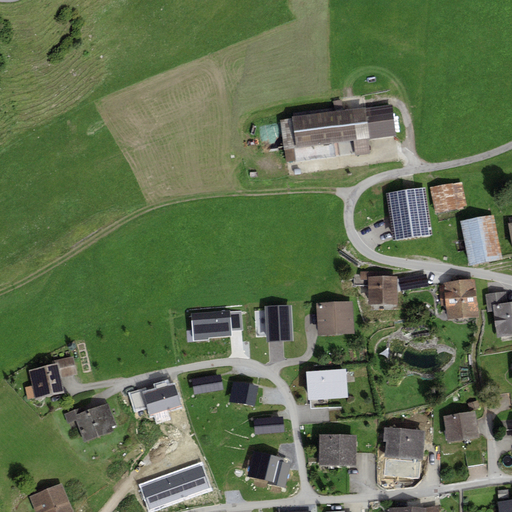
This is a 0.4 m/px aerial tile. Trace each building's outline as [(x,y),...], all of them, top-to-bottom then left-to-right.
[(389,110),(280,127),(286,163),(366,150),(365,143),(393,138),(389,110)] [(460,184),(430,190),(435,215),(465,209),(460,184)] [(424,189),(386,196),(395,244),(432,238),(424,189)] [(493,218),(461,225),(471,269),(502,262),(493,218)] [(397,280),(365,280),(367,312),(399,309),(397,280)] [(473,285),(445,287),(448,323),(476,321),(473,285)] [(506,295),(486,299),(488,316),(494,315),(498,340),(511,338),(511,307),(508,308),(506,295)] [(351,303),(317,306),(320,339),(353,336),(351,303)] [(75,360),(58,363),(62,382),(79,379),(75,360)] [(59,367),(28,373),(34,401),(64,396),(59,367)] [(346,373),(307,376),(309,406),(348,402),(346,373)] [(78,412),(63,418),(67,427),(75,424),(84,446),(117,433),(106,407),(81,417),(78,412)] [(474,415),(444,420),(447,445),(478,441),(474,415)] [(425,434),(384,432),(383,445),(387,445),(386,460),(423,462),(425,434)] [(356,440),(322,438),(321,469),(355,470),(356,440)] [(70,511),(62,489),(30,501),(34,511),(70,511)] [(511,511),(511,500),(499,502),(499,511),(511,511)]
